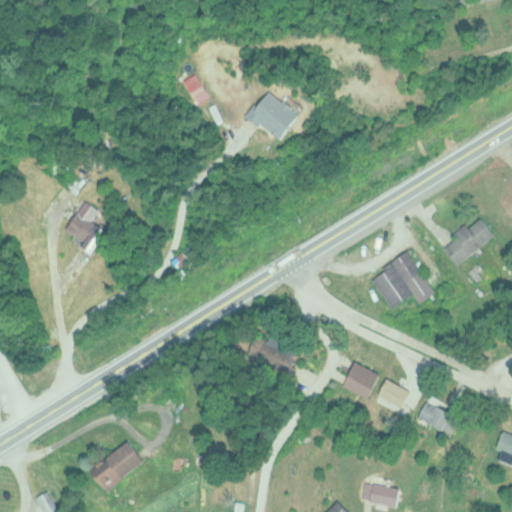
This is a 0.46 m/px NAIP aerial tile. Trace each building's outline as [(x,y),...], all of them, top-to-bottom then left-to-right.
[(304,115),(273,86),(250,111),(281,139),(304,115)] [(102,210),(86,200),(66,231),(97,251),(110,229),(95,219),(102,210)] [(444,244),(461,264),(497,232),(483,216),(471,226),(468,224),(444,244)] [(371,275),(392,308),(415,293),(421,303),(438,292),(411,250),(371,275)] [(258,353),(283,366),(294,345),(268,333),(258,353)] [(345,384),(370,397),(382,373),(357,360),(345,384)] [(380,398),(404,410),(413,392),(390,380),(380,398)] [(455,412),(428,399),(420,417),(446,429),(455,412)] [(511,432),(505,430),(498,448),(504,450),(501,458),(511,462),(511,432)] [(146,460),(130,439),(92,468),(108,489),(146,460)] [(371,500),(398,505),(402,487),(374,482),(371,500)] [(58,511),(48,490),(36,495),(44,511),(58,511)] [(353,511),(340,499),(326,511),(353,511)]
